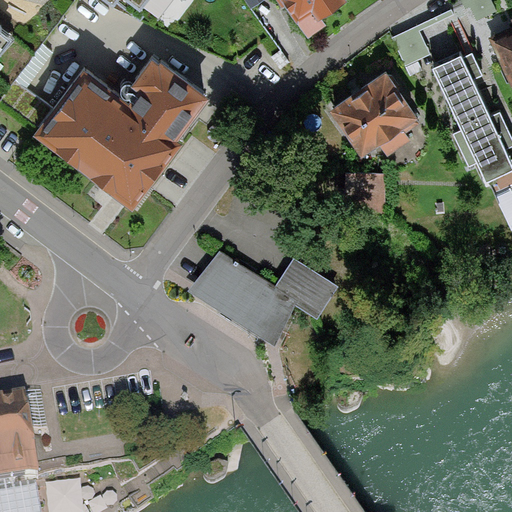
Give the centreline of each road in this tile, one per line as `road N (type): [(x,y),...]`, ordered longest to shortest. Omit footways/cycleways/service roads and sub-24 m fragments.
road 1 (residential): [(132,289),(322,55),(406,0)]
road 2 (unknown): [(240,148),(270,164),(346,176),(511,170)]
road 3 (residential): [(132,289),(235,373),(261,408)]
road 4 (residential): [(0,190),(132,289)]
road 5 (unclassified): [(333,511),(261,408)]
